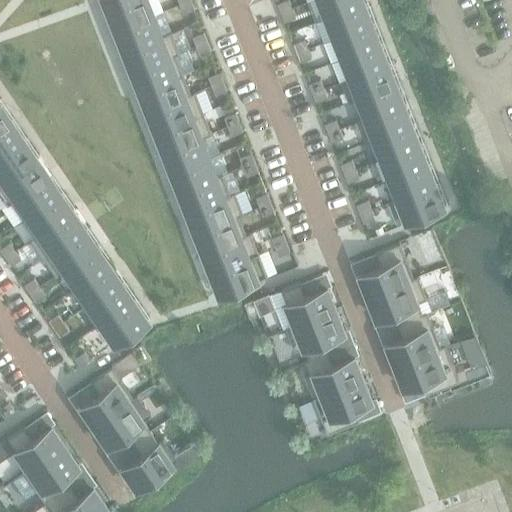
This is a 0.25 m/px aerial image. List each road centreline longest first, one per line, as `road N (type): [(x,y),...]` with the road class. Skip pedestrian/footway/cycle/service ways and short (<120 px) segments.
road 1 (residential): [(397,411),(234,0)]
road 2 (residential): [(0,316),(129,501)]
